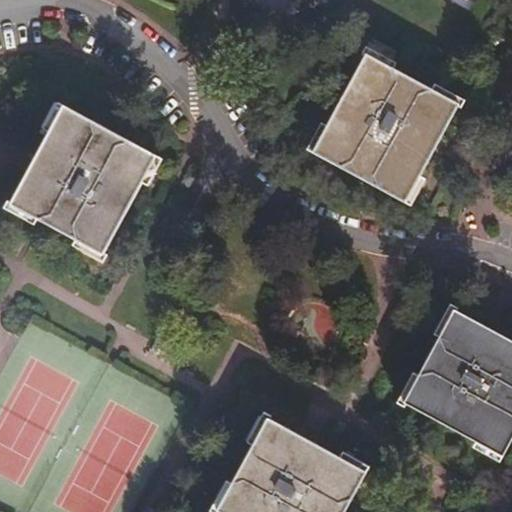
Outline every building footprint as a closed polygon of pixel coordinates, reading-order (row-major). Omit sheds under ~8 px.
[(262,0),(308,25),(321,0),(262,0)] [(325,163),(418,209),(469,112),(375,64),(325,163)] [(120,266),(174,170),(81,119),(29,215),(120,266)] [(511,461),(511,338),(475,317),(422,408),(511,461)] [(364,511),(382,482),(287,428),(239,511),(364,511)]
